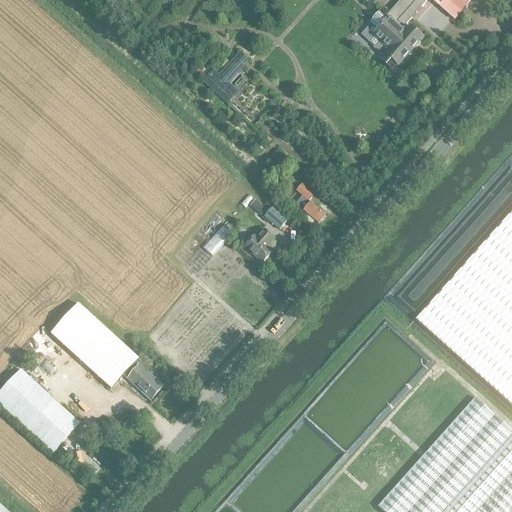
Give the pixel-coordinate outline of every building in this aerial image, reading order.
[(401,0),(387,16),(381,11),(370,23),(371,25),(361,36),(374,47),(373,48),(383,56),(384,55),(386,57),(381,62),(392,72),(397,66),(398,68),(425,38),(410,25),(408,28),(406,26),(429,0),(430,0),(455,22),(474,0),(401,0)] [(250,61),(240,53),(220,75),(214,70),(203,82),(228,105),(239,93),(229,84),(250,61)] [(314,195),(302,184),(296,190),(302,196),(295,203),(306,213),(301,219),(308,226),(314,220),(317,223),(324,215),(308,201),(314,195)] [(288,220),(273,207),(265,216),(280,229),(288,220)] [(511,213),(417,320),(502,396),(511,404),(511,213)] [(223,226),(205,246),(213,254),(232,234),(223,226)] [(268,246),(275,238),(265,229),(258,237),(255,235),(245,246),(263,262),(273,251),(268,246)] [(139,359),(78,303),(51,333),(112,389),(139,359)] [(151,401),(164,386),(141,365),(128,380),(151,401)] [(0,403),(54,452),(81,423),(21,369),(0,392),(0,403)] [(511,511),(511,431),(476,399),(379,506),(385,511),(511,511)] [(0,511),(9,511),(0,503),(0,511)]
